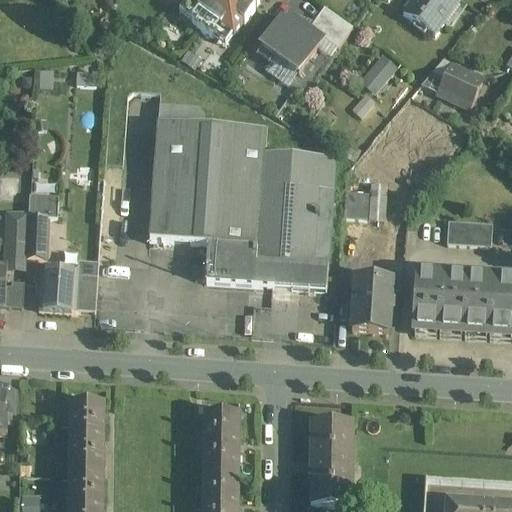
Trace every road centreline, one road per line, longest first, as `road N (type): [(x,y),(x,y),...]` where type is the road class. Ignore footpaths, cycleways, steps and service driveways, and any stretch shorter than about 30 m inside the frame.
road 1 (residential): [(276,373),(0,356)]
road 2 (residential): [(511,390),(276,373)]
road 3 (residential): [(276,373),(275,511)]
